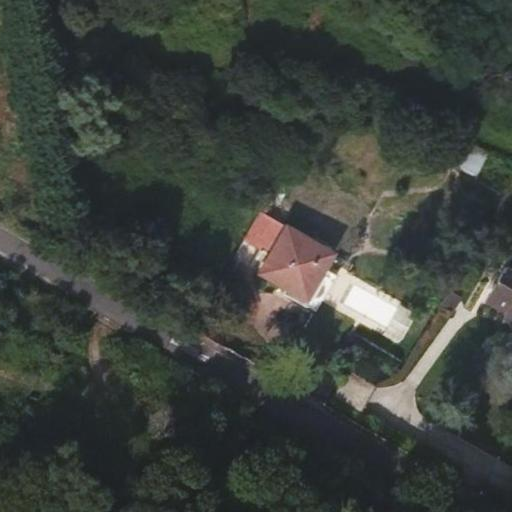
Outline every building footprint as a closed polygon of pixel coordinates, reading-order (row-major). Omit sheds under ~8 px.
[(470,142),(458,168),(477,177),(490,152),(470,142)] [(264,255),(282,221),(263,211),(246,246),(264,255)] [(317,312),(339,271),(323,262),(331,247),(282,221),(264,255),(257,269),(281,282),(276,292),(317,312)] [(511,270),(508,269),(487,305),(511,320),(511,270)] [(402,343),(418,314),(402,305),(386,334),(402,343)]
